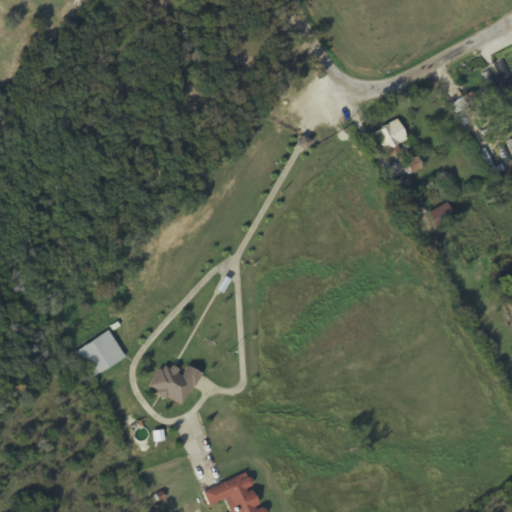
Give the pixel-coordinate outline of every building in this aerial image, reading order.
[(406,141),(396,121),(374,131),(383,151),(406,141)] [(437,229),(454,220),(446,205),(429,213),(437,229)] [(90,380),(124,359),(107,332),(73,352),(90,380)] [(199,376),(186,367),(181,376),(162,364),(147,388),(179,408),(199,376)] [(201,491),(207,507),(223,501),(227,511),(258,511),(245,475),(201,491)]
